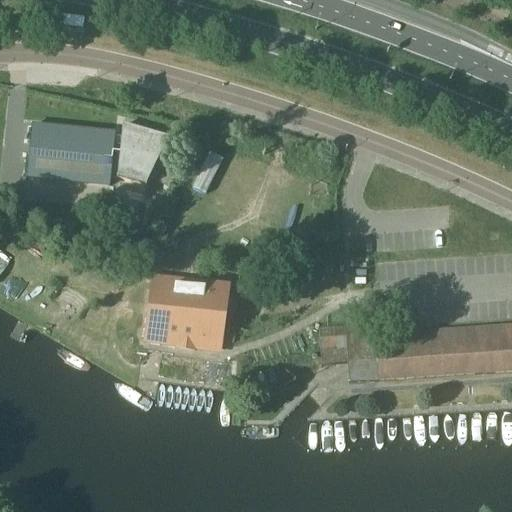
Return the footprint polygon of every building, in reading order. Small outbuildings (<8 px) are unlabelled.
[(26,179),(109,187),(115,136),(31,127),(26,179)] [(117,179),(146,187),(169,140),(123,127),(117,179)] [(109,208),(104,235),(131,240),(136,213),(109,208)] [(2,275),(8,265),(0,260),(0,276),(1,275),(2,275)] [(153,281),(144,342),(219,352),(228,291),(153,281)] [(349,385),(511,373),(511,327),(375,336),(374,327),(319,331),(321,366),(348,365),(349,385)]
